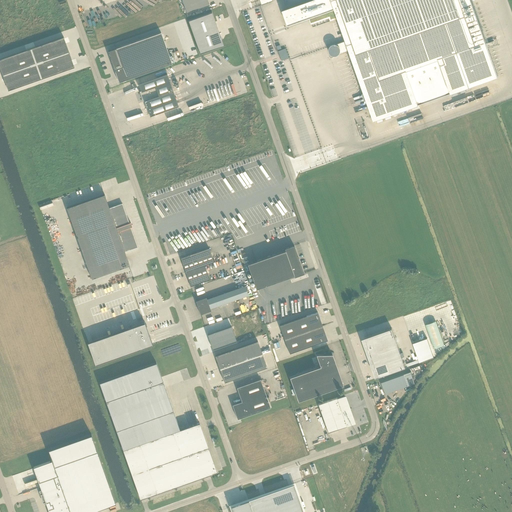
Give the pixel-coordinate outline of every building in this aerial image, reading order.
[(207,0),(182,0),(186,13),(209,5),(207,0)] [(311,0),(287,9),(292,24),(309,18),(313,28),(338,19),(373,120),(419,104),(407,70),(439,59),(451,93),(498,77),(470,0),(311,0)] [(223,45),(212,12),(188,21),(200,53),(223,45)] [(161,32),(108,51),(119,82),(172,64),(161,32)] [(0,67),(3,75),(69,52),(64,37),(0,59),(0,67)] [(74,67),(69,52),(3,75),(8,90),(74,67)] [(141,91),(140,92),(143,102),(145,101),(150,116),(178,106),(167,74),(138,84),(141,91)] [(371,139),(366,122),(357,125),(362,141),(371,139)] [(218,192),(224,202),(238,193),(232,183),(218,192)] [(126,255),(139,251),(132,231),(133,230),(132,226),(130,227),(123,207),(111,211),(106,198),(68,211),(93,282),(131,269),(126,255)] [(294,245),(284,249),(285,250),(247,264),(256,289),(294,275),(294,277),(304,274),(294,245)] [(200,267),(204,265),(214,262),(209,248),(195,253),(181,258),(186,272),(200,267)] [(190,286),(209,279),(204,265),(200,267),(186,272),(190,286)] [(372,295),(353,302),(360,320),(378,314),(372,295)] [(196,301),(200,314),(211,311),(206,297),(196,301)] [(285,339),(322,326),(317,312),(280,325),(285,339)] [(410,338),(424,333),(418,314),(404,319),(410,338)] [(436,321),(425,325),(434,348),(444,345),(436,321)] [(145,323),(88,343),(96,365),(152,345),(145,323)] [(231,326),(208,334),(213,349),(236,341),(231,326)] [(327,340),(322,326),(285,339),(290,353),(327,340)] [(366,337),(379,376),(405,367),(391,328),(366,337)] [(220,369),(262,354),(258,341),(215,356),(220,369)] [(262,354),(220,369),(224,382),(267,367),(262,354)] [(317,355),(321,367),(290,377),(298,401),(343,385),(332,354),(317,355)] [(156,363),(99,383),(123,450),(140,499),(217,472),(199,423),(180,430),(156,363)] [(408,386),(404,374),(381,382),(385,394),(408,386)] [(237,419),(270,407),(260,379),(237,387),(242,401),(232,405),(237,419)] [(318,404),(321,413),(340,407),(341,411),(350,408),(345,395),(318,404)] [(340,407),(321,413),(328,433),(355,423),(350,408),(341,411),(340,407)] [(49,449),(53,461),(35,468),(50,511),(90,511),(116,503),(92,434),(49,449)] [(298,511),(289,486),(231,506),(233,511),(298,511)]
